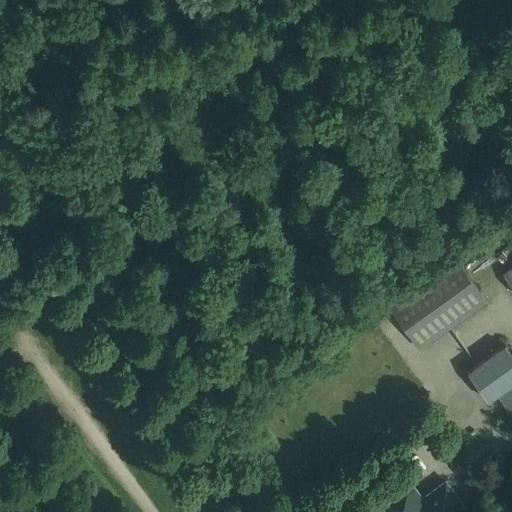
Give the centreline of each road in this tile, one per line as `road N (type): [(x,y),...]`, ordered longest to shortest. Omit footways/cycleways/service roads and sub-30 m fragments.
road 1 (track): [(427,0),(77,203),(0,259)]
road 2 (track): [(158,511),(0,288)]
